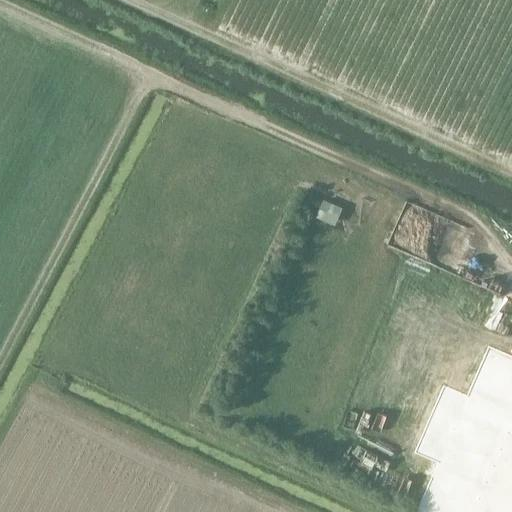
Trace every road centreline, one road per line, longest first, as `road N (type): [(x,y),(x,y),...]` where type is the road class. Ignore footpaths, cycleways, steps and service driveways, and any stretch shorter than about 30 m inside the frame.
road 1 (track): [(511,276),(463,217),(0,7)]
road 2 (track): [(127,0),(511,174)]
road 3 (track): [(288,511),(34,392),(49,358)]
road 4 (track): [(148,75),(0,352)]
